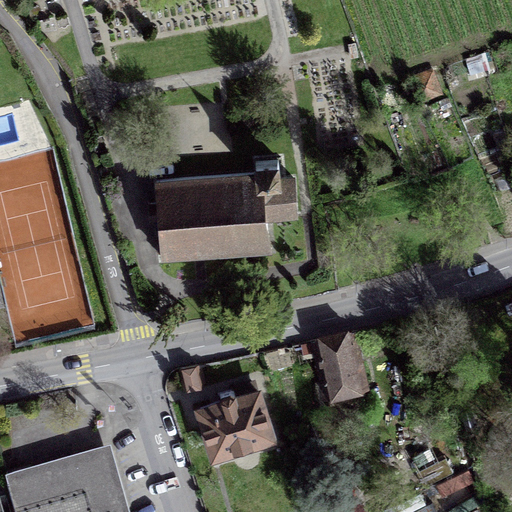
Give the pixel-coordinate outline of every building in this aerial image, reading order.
[(432,70),(410,78),(418,99),(440,91),(432,70)] [(156,180),(162,254),(235,249),(237,247),(270,245),(266,214),(295,211),(293,177),(281,178),(280,156),(255,158),(256,172),(156,180)] [(353,384),(353,382),(365,380),(365,379),(357,347),(350,343),(342,345),(340,333),(314,339),(325,390),(353,384)] [(196,363),(180,367),(186,388),(201,385),(202,382),(196,363)] [(214,452),(234,446),(235,450),(253,444),(252,441),(272,434),(258,388),(233,396),(231,389),(219,392),(221,399),(199,406),(214,452)] [(7,480),(16,511),(121,511),(104,451),(73,460),(71,452),(52,457),(54,465),(7,480)] [(423,485),(452,470),(445,456),(416,470),(423,485)] [(334,478),(308,484),(315,511),(318,511),(341,506),(334,478)]
